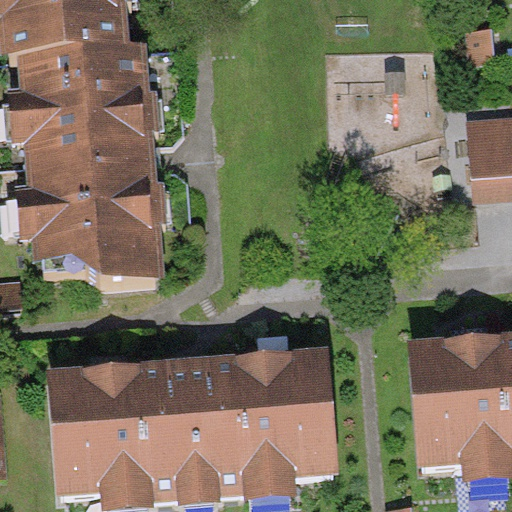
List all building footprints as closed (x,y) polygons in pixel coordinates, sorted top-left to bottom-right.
[(6,0),(12,73),(26,72),(142,63),(136,0),(6,0)] [(42,295),(170,285),(154,62),(142,63),(26,72),(42,295)] [(511,124),(472,127),(478,208),(511,204),(511,124)] [(511,348),(424,355),(433,478),(511,472),(511,348)] [(62,385),(71,508),(351,487),(342,364),(62,385)]
